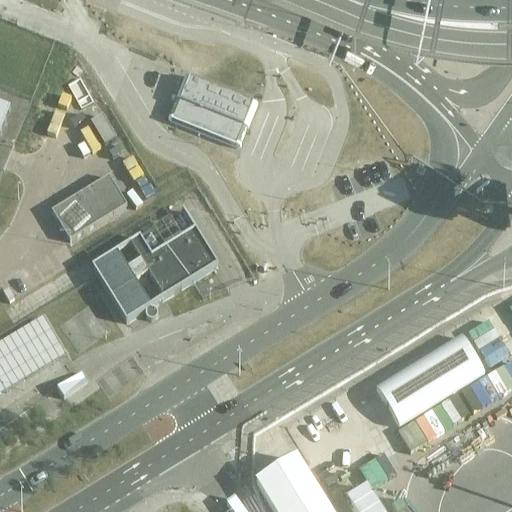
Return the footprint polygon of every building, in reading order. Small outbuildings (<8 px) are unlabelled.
[(253,106),(189,80),(172,123),(236,149),(253,106)] [(0,132),(9,109),(0,105),(0,132)] [(127,208),(108,179),(51,214),(69,244),(127,208)] [(140,239),(93,268),(126,322),(216,266),(195,231),(151,258),(140,239)] [(0,396),(66,357),(43,319),(0,344),(0,396)] [(462,336),(374,388),(396,426),(484,374),(462,336)] [(253,480),(271,511),(331,511),(297,454),(253,480)]
